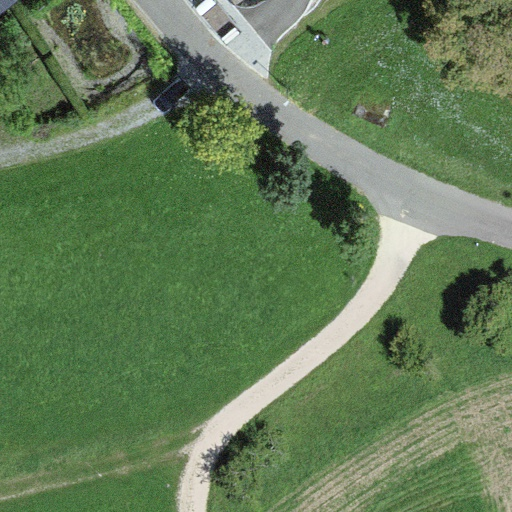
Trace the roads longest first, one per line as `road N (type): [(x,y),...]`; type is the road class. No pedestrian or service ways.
road 1 (unclassified): [(511,230),(341,161),(277,116),(162,0)]
road 2 (track): [(423,199),(381,305),(279,392),(201,476),(203,511)]
road 3 (track): [(0,500),(190,447),(279,392)]
road 4 (track): [(0,165),(95,135),(228,69)]
road 5 (track): [(325,0),(228,69)]
